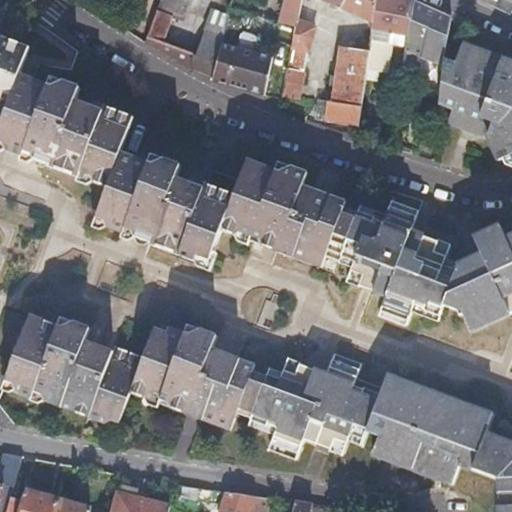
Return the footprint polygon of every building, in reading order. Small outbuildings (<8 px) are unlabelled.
[(184,23),(192,0),(162,0),(161,3),(179,10),(175,19),(184,23)] [(284,0),(281,21),(297,26),(299,20),(302,0),(284,0)] [(321,0),(374,25),(377,0),(321,0)] [(411,0),(377,0),(374,25),(374,30),(410,36),(416,2),(411,0)] [(511,0),(487,0),(511,11),(511,0)] [(433,9),(416,2),(410,36),(410,38),(408,48),(443,59),(450,17),(433,9)] [(161,3),(158,13),(174,21),(175,19),(179,10),(161,3)] [(221,13),(212,10),(209,20),(218,23),(221,13)] [(174,21),(158,13),(146,44),(187,69),(211,79),(222,41),(223,38),(205,31),(195,55),(165,43),(174,21)] [(229,16),(221,13),(218,23),(209,20),(205,31),(223,38),(229,16)] [(293,45),(310,52),(316,30),(299,20),(297,26),(293,45)] [(174,21),(165,43),(195,55),(205,31),(177,22),(174,21)] [(264,96),(273,55),(222,41),(211,79),(210,82),(236,89),(264,96)] [(452,62),(443,59),(437,105),(449,109),(444,123),(468,131),(482,137),(488,135),(498,158),(511,153),(511,61),(461,42),(452,62)] [(0,103),(2,102),(10,104),(19,79),(29,52),(3,43),(0,49),(0,103)] [(327,125),(358,130),(371,47),(359,45),(358,52),(341,50),(333,105),(330,105),(327,125)] [(108,191),(121,152),(134,117),(105,106),(102,111),(89,106),(77,101),(81,90),(64,84),(50,91),(25,81),(19,79),(10,104),(0,129),(0,144),(1,145),(7,148),(32,157),(35,165),(80,181),(81,176),(92,180),(95,186),(108,191)] [(218,232),(231,195),(201,184),(196,187),(185,183),(172,178),(177,164),(160,158),(151,164),(121,152),(108,191),(97,222),(128,233),(139,229),(146,231),(153,234),(149,244),(189,260),(195,257),(207,262),(218,232)] [(231,195),(218,232),(233,237),(238,234),(255,240),(265,236),(273,239),(279,242),(275,252),(318,268),(322,257),(342,264),(362,210),(355,208),(354,212),(341,207),(342,203),(315,191),(298,185),(302,174),(286,168),(273,173),(243,162),(231,195)] [(458,313),(454,266),(440,261),(446,247),(423,239),(407,233),(414,213),(386,203),(381,217),(362,210),(342,264),(348,266),(343,281),(366,289),(382,295),(375,314),(404,325),(409,311),(434,320),(439,306),(458,313)] [(511,235),(507,238),(501,226),(474,238),(481,255),(470,259),(454,266),(458,313),(467,330),(511,310),(511,235)] [(246,425),(249,426),(270,372),(266,371),(264,376),(253,372),(255,367),(226,356),(212,351),(216,339),(198,332),(188,335),(168,328),(166,334),(154,329),(143,359),(112,347),(110,352),(96,346),(82,341),(86,331),(70,324),(58,329),(30,318),(13,362),(7,382),(42,396),(44,402),(105,425),(114,422),(120,425),(129,400),(142,404),(151,402),(166,408),(168,413),(229,436),(236,417),(248,421),(246,425)] [(270,372),(249,426),(272,435),(267,449),(293,459),(300,440),(340,454),(346,439),(358,444),(364,429),(377,434),(370,454),(449,483),(456,464),(496,479),(497,511),(511,511),(511,442),(483,431),(489,415),(439,396),(384,376),(378,391),(353,381),(358,366),(330,356),(322,375),(303,367),(284,361),(279,375),(270,372)] [(0,502),(3,492),(13,494),(22,464),(5,459),(0,477),(0,502)] [(54,511),(57,501),(27,493),(24,504),(12,501),(8,511),(54,511)] [(119,495),(113,511),(171,511),(119,495)] [(266,511),(269,502),(222,495),(219,511),(266,511)] [(57,501),(54,511),(88,511),(89,510),(57,501)]
